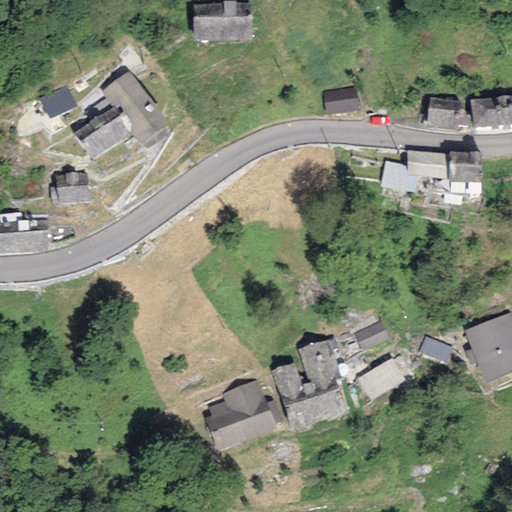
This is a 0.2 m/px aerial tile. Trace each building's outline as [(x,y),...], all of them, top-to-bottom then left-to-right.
[(192,5),(193,41),(251,39),(250,2),(236,3),(236,0),(224,1),(224,3),(192,5)] [(92,159),(132,131),(142,144),(143,144),(164,129),(168,126),(129,72),(102,91),(112,106),(74,133),(92,159)] [(40,99),(49,119),(77,106),(68,86),(40,99)] [(353,89),(322,93),(325,114),(356,110),(353,89)] [(475,128),(511,123),(511,96),(469,100),(475,128)] [(459,102),(429,98),(425,125),(455,130),(459,102)] [(164,129),(143,144),(147,150),(168,135),(164,129)] [(448,154),(406,149),(406,165),(406,174),(417,175),(448,178),(448,154)] [(481,151),(448,151),(448,154),(448,178),(448,181),(480,182),(481,151)] [(414,191),(417,175),(406,174),(406,165),(385,161),(379,186),(414,191)] [(52,205),(88,201),(86,172),(55,175),(56,186),(50,187),(52,205)] [(0,223),(0,253),(47,253),(47,221),(0,223)] [(511,372),(511,318),(510,313),(464,332),(471,349),(476,363),(485,384),(511,372)] [(380,322),(353,334),(361,352),(388,340),(380,322)] [(453,349),(425,337),(418,353),(446,365),(453,349)] [(297,349),(308,383),(300,386),(293,363),(271,370),(279,393),(291,430),(347,412),(336,379),(340,378),(328,339),(297,349)] [(476,363),(471,349),(464,351),(470,366),(476,363)] [(391,359),(357,379),(370,401),(404,380),(391,359)] [(208,408),(211,416),(205,419),(218,451),(276,429),(274,424),(265,402),(257,380),(221,394),(223,402),(208,408)] [(273,399),(265,402),(274,424),(282,421),(273,399)]
